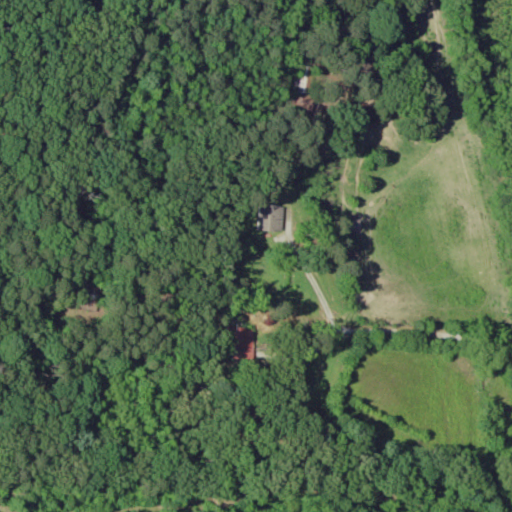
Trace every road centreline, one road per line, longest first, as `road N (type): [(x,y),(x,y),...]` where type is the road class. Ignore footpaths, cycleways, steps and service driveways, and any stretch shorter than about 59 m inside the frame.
road 1 (residential): [(395,511),(391,492),(323,491),(145,494),(99,511)]
road 2 (residential): [(511,342),(339,330),(284,233)]
